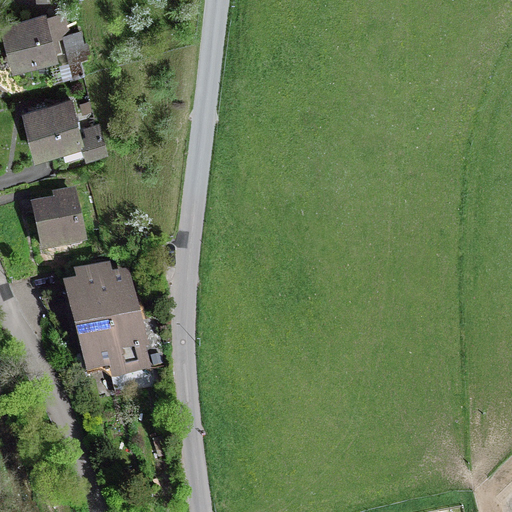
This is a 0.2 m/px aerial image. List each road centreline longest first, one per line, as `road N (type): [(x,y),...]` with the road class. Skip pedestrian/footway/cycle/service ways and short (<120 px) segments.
road 1 (residential): [(202,511),(185,302),(219,0)]
road 2 (residential): [(0,291),(76,443),(97,511)]
